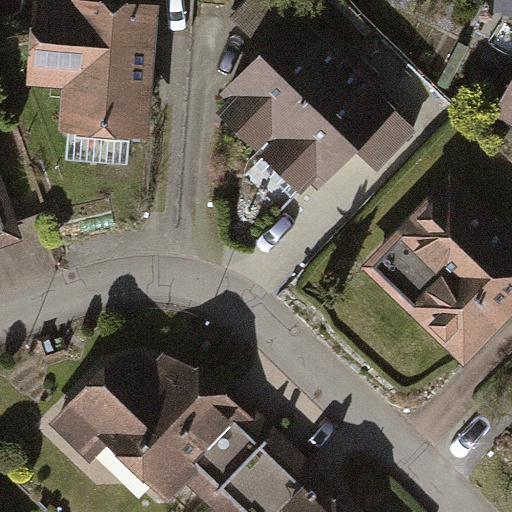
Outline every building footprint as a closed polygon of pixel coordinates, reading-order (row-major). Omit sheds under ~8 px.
[(275,133),(345,62),(291,10),(300,0),(299,0),(249,0),(234,16),(269,50),(230,90),(235,95),(231,99),(267,134),(271,129),(275,133)] [(141,127),(150,10),(42,2),(39,39),(53,40),(51,77),(72,78),(69,121),(141,127)] [(413,129),(345,62),(275,133),(279,137),(275,141),(312,176),(315,172),(320,177),(353,144),(377,167),(413,129)] [(511,90),(501,110),(511,115),(511,90)] [(446,274),(416,305),(464,352),(511,301),(511,254),(504,247),(505,225),(491,225),(450,186),(404,233),(446,274)] [(183,474),(209,498),(266,439),(190,367),(179,379),(163,364),(155,374),(144,363),(106,373),(78,403),(168,490),(183,474)] [(342,511),(266,439),(209,498),(223,511),(228,511),(238,502),(248,511),(342,511)]
